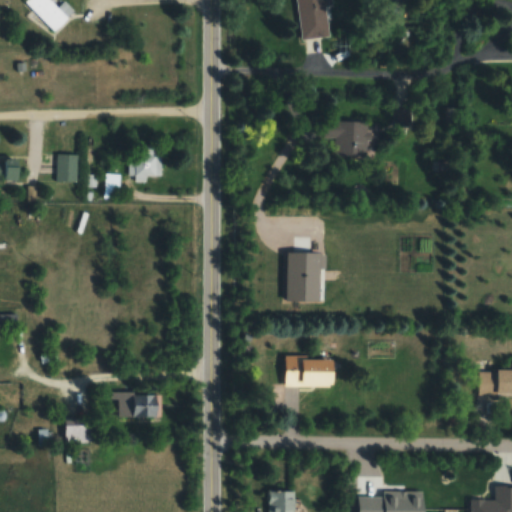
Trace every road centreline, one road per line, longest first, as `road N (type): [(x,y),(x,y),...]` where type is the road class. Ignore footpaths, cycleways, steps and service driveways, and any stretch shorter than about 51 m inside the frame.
road 1 (tertiary): [(206,511),(208,0)]
road 2 (residential): [(207,445),(511,447)]
road 3 (residential): [(208,112),(0,114)]
